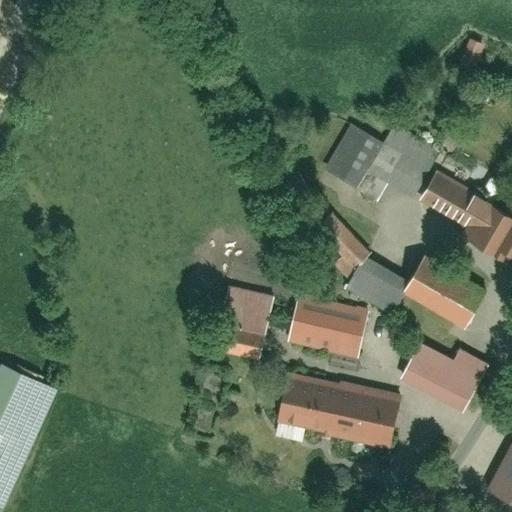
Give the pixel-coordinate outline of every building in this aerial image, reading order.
[(465,39),(455,65),(471,71),(481,45),(465,39)] [(358,192),(368,175),(410,200),(438,154),(395,128),(382,149),(349,129),(324,171),(358,192)] [(511,199),(491,188),(482,203),(433,175),(417,202),(466,230),(461,239),(511,267),(511,199)] [(421,255),(407,279),(365,255),(368,252),(333,215),(314,233),(352,274),(344,286),(390,311),(401,291),(461,327),(482,292),(421,255)] [(297,295),(286,341),(355,357),(366,311),(297,295)] [(224,302),(211,350),(258,362),(271,314),(224,302)] [(422,333),(397,381),(458,413),(483,365),(422,333)] [(0,500),(50,389),(0,366),(0,500)] [(282,375),(271,422),(388,448),(399,402),(282,375)] [(511,439),(483,493),(511,508),(511,439)]
